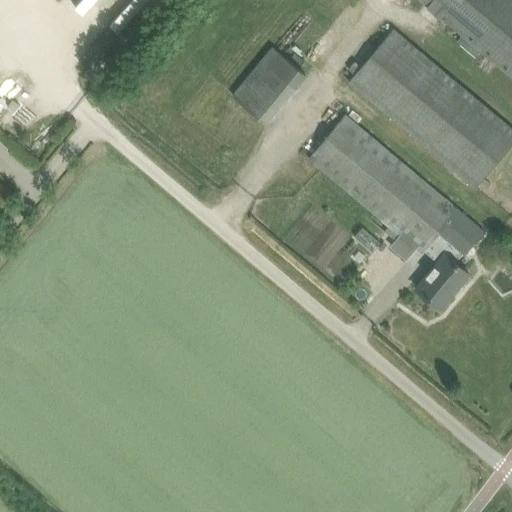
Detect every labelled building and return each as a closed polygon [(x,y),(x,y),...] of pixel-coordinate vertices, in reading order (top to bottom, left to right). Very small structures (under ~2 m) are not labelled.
[(511,0),(420,0),(511,76),(511,0)] [(348,81),(476,188),(511,144),(511,128),(392,28),(348,81)] [(306,76),(271,47),(260,60),(295,89),(306,76)] [(18,115),(0,100),(0,99),(17,80),(1,67),(0,68),(0,115),(26,136),(55,101),(39,89),(18,115)] [(438,262),(416,288),(440,309),(469,274),(455,262),(463,253),(465,255),(484,231),(345,116),(309,158),(421,252),(423,250),(438,262)]
